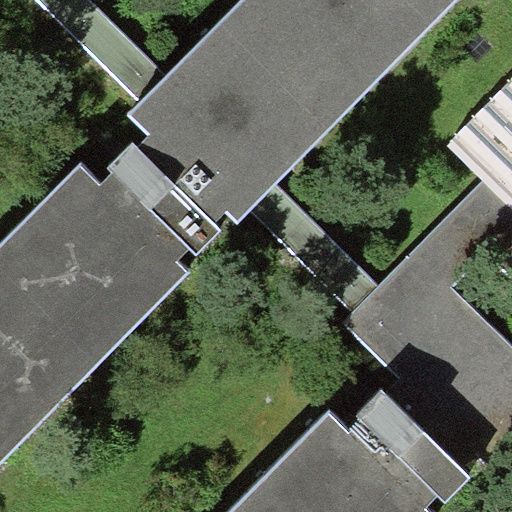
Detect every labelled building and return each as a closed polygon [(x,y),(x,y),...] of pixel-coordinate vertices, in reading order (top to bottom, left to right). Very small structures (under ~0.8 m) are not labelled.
[(0,465),(183,277),(169,263),(218,212),(233,226),(249,211),(270,188),(452,0),(245,0),(165,83),(141,108),(125,123),(141,139),(90,190),(70,171),(0,241),(0,465)] [(165,83),(77,0),(29,0),(141,108),(165,83)] [(511,442),(511,90),(451,153),(487,189),(383,294),(359,318),(348,329),(396,377),(352,421),(328,397),(218,511),(438,511),(426,500),(438,488),(452,503),(470,485),(496,459),(511,442)] [(270,188),(249,211),(359,318),(383,294),(270,188)] [(511,474),(511,442),(496,459),(511,474)]
